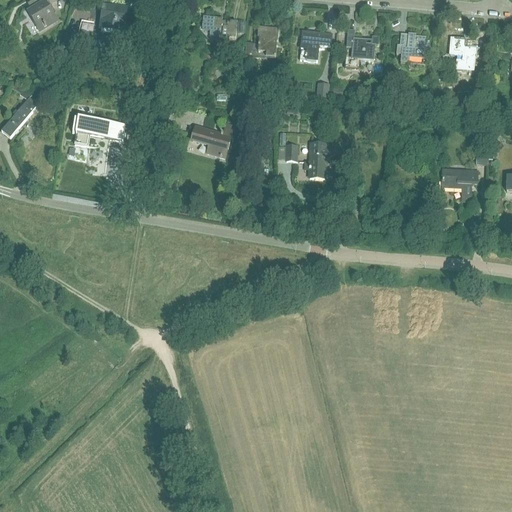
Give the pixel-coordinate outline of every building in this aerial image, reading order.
[(48,3),(46,0),(38,0),(28,6),(32,12),(28,14),(40,33),(45,30),(45,31),(47,30),(46,29),(57,23),(46,5),(48,3)] [(101,33),(123,36),(127,11),(104,8),(101,33)] [(237,24),(230,24),(230,26),(228,26),(229,24),(225,23),(225,26),(222,25),(222,23),(222,20),(204,19),(203,18),(202,31),(211,32),(210,39),(219,39),(222,43),(222,48),(229,48),(229,40),(236,41),(236,34),(237,24)] [(276,60),(277,40),(277,30),(258,29),(258,39),(259,40),(258,53),(252,53),(253,44),(246,44),(245,58),(276,60)] [(69,54),(70,47),(75,49),(79,35),(68,32),(64,46),(65,46),(64,52),(69,54)] [(379,48),(379,39),(372,39),(371,47),(366,47),(366,44),(359,43),(358,41),(354,41),(355,32),(348,32),(345,70),(359,71),(360,63),(374,64),(375,48),(379,48)] [(331,49),(331,47),(332,37),(303,34),(300,62),(317,64),(319,50),(324,51),(324,49),(331,49)] [(425,52),(425,49),(426,39),(416,38),(416,37),(401,36),(400,48),(397,47),(396,57),(402,58),(401,67),(409,67),(425,68),(426,52),(425,52)] [(477,60),(477,58),(478,48),(466,47),(466,41),(452,40),(451,50),(450,58),(457,58),(456,72),(473,74),(474,60),(477,60)] [(142,62),(145,51),(139,48),(135,59),(142,62)] [(232,65),(241,66),(242,58),(233,57),(232,65)] [(11,142),(25,124),(39,106),(30,99),(33,96),(17,84),(12,90),(27,102),(2,135),(11,142)] [(328,101),(330,87),(317,86),(316,100),(328,101)] [(333,90),(333,99),(343,100),(343,90),(333,90)] [(74,122),(72,135),(77,136),(75,147),(101,151),(108,152),(109,152),(110,141),(123,143),(125,128),(109,125),(86,122),(79,121),(79,122),(74,122)] [(215,135),(206,132),(196,130),(192,142),(210,147),(207,156),(225,161),(234,129),(226,127),(224,135),(221,135),(220,137),(215,135)] [(261,138),(260,150),(269,151),(270,139),(261,138)] [(342,167),(342,157),(343,151),(326,151),(326,147),(311,146),(310,181),(325,181),(325,166),(342,167)] [(296,164),(296,149),(286,149),(286,164),(296,164)] [(477,152),(476,168),(488,168),(488,153),(477,152)] [(236,168),(244,175),(256,163),(247,155),(236,168)] [(477,187),(477,177),(477,173),(443,172),(442,190),(463,191),(462,203),(470,203),(471,187),(477,187)] [(80,207),(80,209),(114,214),(116,201),(57,192),(55,203),(64,205),(80,207)]
